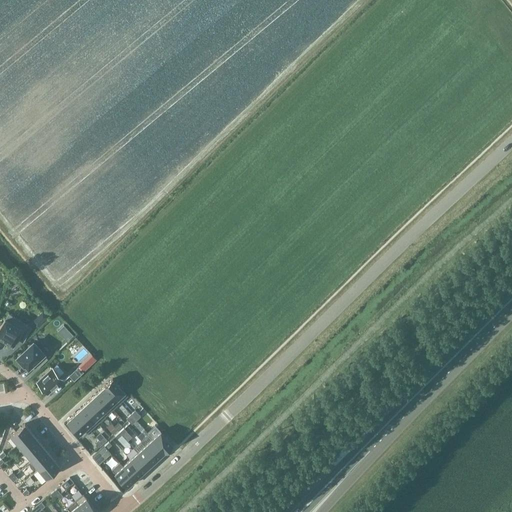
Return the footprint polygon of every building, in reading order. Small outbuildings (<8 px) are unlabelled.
[(48,317),(42,312),(38,316),(43,322),(48,317)] [(25,324),(22,329),(5,319),(0,326),(0,336),(13,345),(17,338),(23,341),(31,328),(25,324)] [(74,335),(70,332),(64,337),(67,341),(74,335)] [(31,365),(35,370),(48,358),(44,353),(34,342),(17,357),(24,365),(25,364),(28,368),(31,365)] [(37,382),(48,394),(63,379),(52,367),(37,382)] [(78,367),(70,375),(74,380),(83,372),(78,367)] [(112,379),(105,386),(120,403),(128,395),(112,379)] [(105,386),(97,393),(113,410),(120,403),(105,386)] [(113,410),(97,393),(90,400),(105,416),(113,410)] [(82,407),(98,423),(101,420),(102,419),(105,416),(90,400),(82,407)] [(75,414),(90,430),(98,423),(82,407),(75,414)] [(75,414),(67,421),(82,438),(90,430),(75,414)] [(32,432),(25,424),(11,435),(18,444),(32,432)] [(160,431),(153,437),(165,450),(169,447),(172,444),(160,431)] [(39,441),(32,432),(18,444),(25,452),(39,441)] [(122,435),(118,439),(123,445),(128,441),(122,435)] [(165,450),(153,437),(146,444),(158,457),(165,450)] [(46,449),(39,441),(25,452),(32,461),(46,449)] [(146,444),(138,451),(150,464),(158,457),(146,444)] [(107,449),(104,445),(92,457),(97,463),(109,451),(107,449)] [(53,457),(46,449),(32,461),(39,469),(53,457)] [(150,464),(138,451),(131,458),(143,471),(150,464)] [(60,466),(53,457),(39,469),(46,478),(60,466)] [(143,471),(131,458),(124,465),(136,478),(143,471)] [(136,478),(124,465),(120,461),(112,469),(127,486),(136,478)] [(54,491),(58,496),(60,498),(63,496),(57,488),(54,491)] [(77,504),(83,511),(98,511),(83,493),(74,501),(77,504)] [(70,510),(71,511),(83,511),(77,504),(74,501),(67,507),(70,510)]
